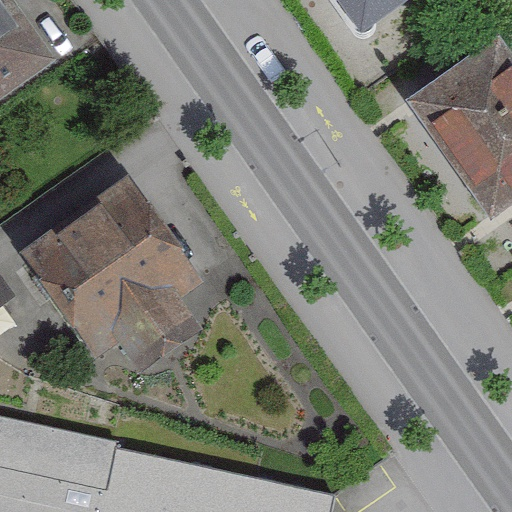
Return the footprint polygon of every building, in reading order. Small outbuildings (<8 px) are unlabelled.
[(0,0),(0,116),(61,73),(9,0),(0,0)] [(430,0),(336,0),(368,44),(430,0)] [(511,216),(511,58),(504,48),(411,113),(493,230),(511,216)] [(129,188),(26,266),(103,367),(125,350),(152,386),(206,346),(178,309),(205,288),(129,188)] [(0,308),(30,285),(0,247),(0,308)] [(335,511),(337,506),(115,458),(117,450),(0,424),(0,511),(335,511)]
